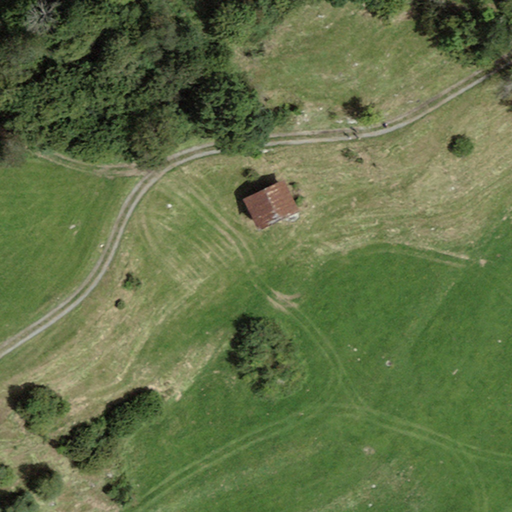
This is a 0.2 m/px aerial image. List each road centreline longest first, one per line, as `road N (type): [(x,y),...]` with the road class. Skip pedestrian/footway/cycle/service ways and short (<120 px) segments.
road 1 (track): [(158,166),(203,148),(349,140),(414,120),(511,61)]
road 2 (track): [(158,166),(89,285),(0,350)]
